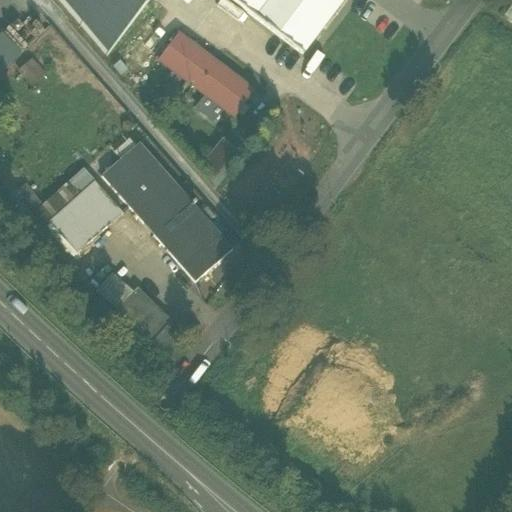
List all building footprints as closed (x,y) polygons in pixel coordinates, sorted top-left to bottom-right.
[(58,0),(107,57),(150,0),(58,0)] [(344,0),(228,0),(302,56),(344,0)] [(0,38),(0,74),(21,55),(3,36),(0,38)] [(158,63),(177,77),(197,50),(178,36),(158,63)] [(223,111),(233,119),(253,93),(197,50),(177,77),(203,97),(223,111)] [(45,76),(32,60),(16,73),(30,89),(45,76)] [(223,111),(203,97),(192,111),(211,126),(223,111)] [(120,162),(136,148),(128,139),(112,153),(120,162)] [(201,167),(214,191),(241,157),(222,142),(201,167)] [(101,178),(181,270),(218,237),(193,207),(196,205),(194,203),(191,205),(138,146),(136,148),(120,162),(101,178)] [(36,211),(48,225),(94,185),(81,171),(36,211)] [(48,225),(76,257),(122,216),(94,185),(48,225)] [(232,252),(218,237),(181,270),(194,285),(232,252)] [(117,313),(133,294),(111,275),(95,293),(117,313)] [(134,330),(151,346),(171,324),(153,307),(136,290),(133,294),(117,313),(134,330)] [(182,335),(171,324),(151,346),(164,358),(182,335)]
